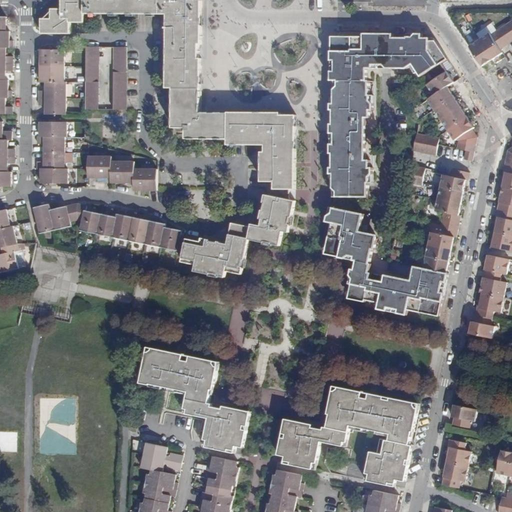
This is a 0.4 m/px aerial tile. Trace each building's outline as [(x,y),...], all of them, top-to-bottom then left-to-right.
[(201,7),(201,0),(70,0),(71,0),(68,1),(68,34),(71,34),(71,22),(86,22),(86,13),(168,14),(167,87),(174,88),(201,88),(201,65),(201,58),(201,44),(201,14),(201,7)] [(42,20),(42,33),(68,34),(68,1),(63,1),(62,9),(53,9),(53,11),(52,20),(45,20),(42,20)] [(53,11),(45,20),(52,20),(53,11)] [(511,29),(508,23),(502,27),(511,41),(511,40),(511,29)] [(491,24),(475,35),(479,40),(492,60),(503,53),(500,49),(506,45),(496,31),(491,24)] [(502,27),(496,31),(506,45),(511,41),(502,27)] [(7,31),(0,30),(0,45),(7,46),(14,46),(13,41),(11,40),(11,37),(11,34),(11,31),(7,31)] [(407,39),(407,34),(384,34),(378,34),(378,37),(378,64),(368,64),(368,63),(364,63),(364,74),(367,73),(367,70),(384,70),(400,70),(400,65),(392,65),(392,39),(407,39)] [(448,61),(447,60),(436,42),(430,42),(430,40),(422,39),(422,34),(416,34),(411,39),(407,39),(392,39),(392,65),(400,65),(400,70),(407,70),(410,68),(413,65),(417,70),(422,78),(448,61)] [(334,175),(334,183),(334,192),(338,191),(338,198),(359,198),(359,183),(369,183),(370,183),(370,179),(374,176),(373,168),(370,168),(370,162),(367,161),(367,152),(363,152),(363,147),(367,143),(367,131),(363,131),(363,124),(367,124),(367,119),(370,119),(370,112),(373,112),(373,103),(370,103),(370,96),(369,96),(369,82),(367,82),(367,73),(364,74),(364,63),(368,63),(368,64),(378,64),(378,37),(334,37),(332,38),(332,52),(330,52),(330,58),(334,58),(334,76),(330,76),(330,81),(333,81),(333,99),(334,99),(334,104),(330,105),(331,112),(333,112),(333,125),(331,125),(331,132),(334,134),(334,140),(334,145),(331,149),(331,155),(333,154),(333,167),(331,168),(331,176),(334,175)] [(492,60),(479,40),(469,47),(482,66),(492,60)] [(7,46),(0,45),(0,62),(14,63),(14,61),(13,56),(10,56),(7,56),(7,49),(7,46)] [(89,46),(88,49),(88,108),(100,108),(101,54),(96,54),(96,46),(89,46)] [(114,46),(114,108),(128,109),(128,46),(114,46)] [(66,48),(42,48),(41,53),(41,58),(66,58),(66,48)] [(14,63),(0,62),(0,79),(7,79),(7,76),(7,70),(10,70),(13,70),(13,64),(14,63)] [(66,81),(66,65),(37,65),(37,67),(37,70),(37,72),(41,72),(41,75),(41,81),(47,81),(66,81)] [(434,97),(448,87),(452,85),(454,83),(448,73),(427,86),(434,97)] [(7,79),(0,79),(0,96),(7,97),(17,97),(17,96),(13,96),(13,93),(13,91),(9,91),(9,86),(9,79),(7,79)] [(67,81),(66,81),(47,81),(47,84),(47,90),(40,90),(40,93),(40,96),(40,97),(67,97),(67,81)] [(436,110),(455,98),(448,87),(434,97),(429,100),(436,110)] [(218,139),(228,139),(229,113),(201,113),(201,88),(174,88),(173,91),(173,128),(188,128),(188,139),(218,139)] [(7,97),(0,96),(0,113),(13,113),(13,106),(10,106),(7,106),(7,100),(7,97)] [(67,114),(67,97),(40,97),(40,99),(40,104),(43,104),(46,104),(46,110),(46,114),(67,114)] [(443,121),(462,108),(455,98),(436,110),(443,121)] [(449,131),(468,118),(462,108),(443,121),(449,131)] [(276,190),(295,191),(296,168),(296,164),(296,116),(282,116),(282,114),(277,114),(251,114),(244,113),(229,113),(228,139),(228,145),(263,146),(262,182),(276,182),(276,190)] [(476,146),(478,137),(473,130),(475,128),(468,118),(449,131),(456,141),(458,140),(458,143),(476,146)] [(5,121),(0,120),(0,139),(10,139),(17,139),(17,137),(13,137),(13,134),(13,131),(5,131),(5,125),(5,121)] [(68,136),(68,120),(58,120),(50,121),(42,121),(42,129),(42,132),(42,135),(66,136),(68,136)] [(66,152),(66,136),(42,135),(38,135),(38,139),(38,143),(46,143),(46,149),(46,152),(66,152)] [(420,153),(424,137),(416,135),(413,152),(420,153)] [(428,155),(431,138),(424,137),(420,153),(428,155)] [(437,146),(439,139),(431,138),(428,155),(435,157),(437,146)] [(0,139),(0,154),(17,155),(17,151),(17,148),(9,148),(9,145),(10,139),(0,139)] [(474,154),(476,146),(458,143),(456,150),(465,152),(474,154)] [(66,168),(66,152),(46,152),(46,155),(46,161),(39,161),(39,164),(39,167),(39,168),(43,168),(66,168)] [(472,162),(474,154),(465,152),(463,160),(472,162)] [(17,155),(0,154),(0,171),(9,171),(9,166),(9,162),(17,162),(17,158),(17,155)] [(113,155),(89,155),(89,168),(89,176),(97,176),(105,176),(112,176),(113,160),(113,155)] [(135,182),(136,168),(136,161),(113,160),(112,176),(112,181),(121,181),(130,182),(135,182)] [(511,166),(505,165),(503,172),(505,173),(502,188),(511,189),(511,166)] [(417,168),(410,167),(406,183),(414,185),(417,168)] [(43,175),(42,182),(50,182),(58,182),(69,182),(69,168),(66,168),(43,168),(43,170),(43,175)] [(152,187),(158,187),(158,169),(136,168),(135,182),(135,190),(143,190),(147,190),(152,190),(152,187)] [(425,170),(417,168),(414,185),(421,186),(422,184),(425,170)] [(468,182),(470,174),(452,170),(451,178),(444,176),(441,188),(463,193),(466,181),(468,182)] [(0,171),(0,186),(2,186),(8,186),(13,186),(13,178),(13,171),(9,171),(0,171)] [(267,195),(295,200),(295,191),(276,190),(276,182),(262,182),(250,182),(250,187),(262,187),(267,195)] [(359,183),(359,198),(369,198),(369,183),(359,183)] [(439,200),(461,205),(463,193),(441,188),(439,200)] [(511,189),(502,188),(497,210),(511,212),(511,189)] [(291,225),(296,204),(297,200),(295,200),(267,195),(265,206),(279,209),(275,227),(263,225),(254,223),(253,226),(234,222),(229,243),(220,242),(221,241),(203,237),(203,239),(188,236),(184,251),(182,261),(197,265),(196,269),(219,275),(220,269),(228,271),(243,274),(251,239),(282,245),(285,230),(286,224),(291,225)] [(442,221),(459,225),(461,217),(458,216),(461,205),(439,200),(437,212),(443,214),(442,221)] [(73,221),(78,220),(78,203),(56,209),(49,211),(55,230),(74,225),(73,221)] [(81,229),(98,233),(102,213),(95,212),(86,210),(87,205),(78,203),(78,220),(83,220),(81,229)] [(41,234),(55,230),(49,211),(47,205),(33,209),(36,218),(38,224),(41,234)] [(279,209),(265,206),(263,217),(264,218),(263,225),(275,227),(279,209)] [(334,213),(329,214),(328,222),(333,223),(327,249),(330,255),(347,259),(350,257),(357,258),(356,262),(357,262),(355,271),(353,270),(351,277),(354,279),(353,284),(351,294),(354,300),(366,302),(367,301),(380,304),(379,310),(386,312),(389,308),(394,309),(399,310),(401,315),(407,317),(408,311),(435,317),(441,314),(444,297),(441,293),(443,288),(413,282),(386,276),(385,277),(384,283),(380,282),(381,276),(370,274),(372,265),(371,265),(374,251),(367,249),(370,234),(361,232),(365,215),(334,208),(334,213)] [(98,233),(114,236),(120,210),(113,209),(111,215),(105,214),(102,213),(98,233)] [(0,229),(11,227),(13,227),(9,210),(0,212),(0,229)] [(114,236),(129,240),(135,216),(128,215),(124,214),(125,211),(120,210),(114,236)] [(498,219),(495,232),(511,235),(511,212),(497,210),(496,218),(498,219)] [(129,240),(145,243),(151,217),(145,215),(144,218),(141,217),(135,216),(129,240)] [(145,243),(161,246),(165,226),(166,223),(159,221),(157,220),(157,218),(151,217),(145,243)] [(440,228),(458,231),(459,225),(442,221),(441,224),(440,228)] [(454,238),(456,239),(458,231),(440,228),(429,225),(427,233),(432,234),(429,245),(451,250),(454,238)] [(161,246),(184,251),(188,236),(181,235),(182,230),(176,229),(165,226),(161,246)] [(0,248),(3,248),(15,245),(11,227),(0,229),(0,248)] [(511,235),(495,232),(491,247),(511,251),(511,235)] [(376,235),(370,234),(367,249),(374,251),(376,251),(379,241),(376,235)] [(0,257),(4,272),(17,269),(24,267),(20,250),(22,250),(21,244),(15,245),(3,248),(5,254),(0,255),(0,257)] [(427,257),(449,262),(451,250),(429,245),(427,257)] [(31,265),(27,248),(22,250),(20,250),(24,267),(29,266),(31,265)] [(485,270),(499,273),(506,275),(510,260),(488,255),(485,270)] [(425,269),(446,274),(447,270),(449,262),(427,257),(425,265),(425,269)] [(446,289),(449,274),(446,274),(425,269),(416,267),(413,282),(443,288),(446,289)] [(482,293),(504,298),(507,283),(498,281),(499,273),(485,270),(480,293),(482,293)] [(476,315),(493,319),(495,312),(501,313),(504,298),(482,293),(479,307),(477,307),(476,315)] [(472,323),(470,334),(493,339),(495,327),(491,326),(493,319),(476,315),(474,323),(472,323)] [(249,423),(252,409),(234,405),(234,408),(224,406),(213,404),(211,400),(210,400),(213,382),(216,382),(218,368),(215,367),(213,363),(214,361),(204,359),(203,362),(191,360),(183,358),(175,357),(176,352),(155,348),(155,350),(149,354),(147,352),(142,383),(151,385),(163,387),(175,390),(188,392),(187,395),(184,409),(188,410),(187,414),(209,418),(212,419),(212,424),(208,424),(206,433),(209,434),(207,447),(229,452),(229,450),(236,450),(236,446),(244,448),(249,428),(245,427),(246,423),(249,423)] [(282,437),(277,462),(318,471),(319,463),(323,464),(326,448),(322,447),(323,442),(327,443),(348,447),(349,443),(353,444),(355,429),(356,426),(368,429),(376,431),(396,435),(395,438),(394,442),(385,440),(382,454),(377,453),(372,474),(405,481),(411,451),(408,451),(410,445),(412,432),(415,432),(419,409),(417,409),(415,404),(415,403),(377,394),(376,398),(370,397),(363,395),(355,394),(356,390),(334,385),(329,412),(330,412),(327,427),(326,427),(323,430),(312,428),(304,426),(305,423),(294,421),(293,423),(288,422),(287,426),(284,425),(282,433),(285,434),(285,438),(282,437)] [(475,421),(478,409),(454,404),(452,416),(455,416),(454,423),(471,426),(472,420),(475,421)] [(448,452),(446,461),(470,466),(473,451),(466,449),(467,442),(449,438),(448,445),(450,445),(448,452)] [(168,448),(146,443),(144,455),(182,462),(184,455),(171,453),(170,455),(167,455),(168,448)] [(509,474),(511,459),(511,449),(501,447),(497,472),(509,474)] [(182,462),(144,455),(141,467),(152,469),(163,472),(165,463),(168,464),(168,468),(181,470),(182,462)] [(237,467),(238,462),(213,457),(212,461),(214,462),(214,465),(211,465),(209,464),(207,470),(238,477),(240,468),(237,467)] [(470,466),(446,461),(442,484),(458,487),(460,480),(467,481),(470,466)] [(163,472),(152,469),(151,474),(148,473),(146,482),(177,489),(178,483),(175,482),(172,482),(173,479),(176,479),(177,474),(163,472)] [(236,487),(238,477),(207,470),(206,477),(208,478),(211,478),(210,482),(208,482),(207,485),(232,491),(233,486),(236,487)] [(277,475),(274,475),(272,484),(302,490),(304,483),(301,483),(299,483),(299,479),(301,480),(302,475),(278,470),(277,475)] [(405,481),(372,474),(371,481),(404,488),(405,481)] [(177,489),(146,482),(144,493),(147,493),(146,498),(171,503),(171,500),(168,499),(169,495),(172,496),(175,496),(177,489)] [(302,490),(272,484),(270,493),(273,494),(272,499),(296,504),(297,499),(295,499),(296,496),(298,497),(301,497),(302,490)] [(231,496),(232,491),(207,485),(206,490),(208,491),(208,494),(205,494),(203,493),(201,499),(232,505),(234,497),(231,496)] [(398,502),(399,495),(375,490),(374,495),(370,495),(369,504),(400,510),(401,504),(398,504),(395,503),(395,501),(398,502)] [(505,497),(501,496),(497,511),(506,511),(509,498),(505,497)] [(142,501),(140,511),(142,511),(171,511),(172,511),(169,511),(166,510),(166,507),(170,508),(171,503),(146,498),(145,502),(142,501)] [(230,511),(232,505),(201,499),(200,505),(203,506),(205,506),(205,509),(202,509),(201,511),(230,511)] [(271,504),(268,503),(266,511),(298,511),(295,511),(293,511),(293,508),(295,508),(296,504),(272,499),(271,504)]
